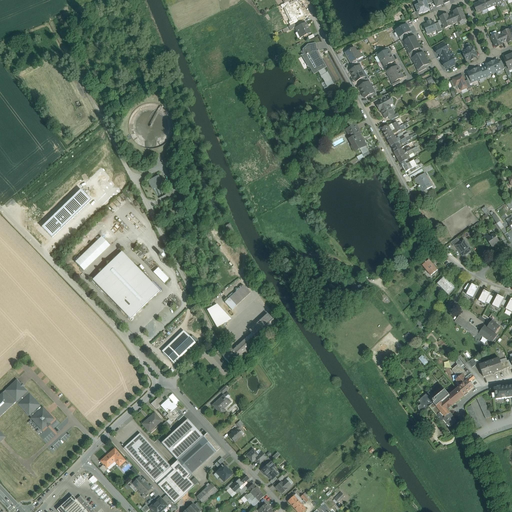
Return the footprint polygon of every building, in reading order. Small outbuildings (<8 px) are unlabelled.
[(423,1),(419,3),(420,5),(416,7),(419,14),(423,12),(423,13),(429,11),(427,5),(425,0),(423,1)] [(483,0),(480,0),(479,1),(480,3),(477,4),(480,12),(487,9),(483,0)] [(483,0),(487,9),(494,6),(491,0),(483,0)] [(461,9),(454,12),(455,15),(458,22),(458,23),(466,20),(461,9)] [(447,15),(440,18),(445,29),(452,26),(451,24),(448,17),(447,15)] [(433,21),(431,22),(428,23),(428,24),(424,25),(428,34),(437,31),(437,30),(435,25),(433,21)] [(305,24),(296,28),(301,38),(310,33),(305,24)] [(407,25),(396,31),(399,37),(407,33),(410,32),(407,25)] [(509,30),(503,33),(504,34),(507,41),(508,43),(511,41),(511,37),(509,31),(509,30)] [(498,36),(498,35),(492,37),(496,48),(502,45),(498,36)] [(410,38),(403,42),(404,43),(406,48),(417,42),(415,39),(416,38),(415,37),(414,36),(410,38)] [(417,42),(406,48),(409,53),(416,49),(420,47),(420,46),(419,45),(418,45),(417,42)] [(315,43),(307,45),(302,50),(303,55),(300,56),(302,56),(309,67),(310,66),(314,74),(313,74),(313,75),(318,72),(320,76),(322,79),(327,87),(324,89),(334,84),(327,72),(326,73),(324,69),(326,67),(322,59),(323,58),(322,58),(318,51),(319,51),(317,51),(315,43)] [(441,55),(442,58),(449,55),(447,52),(448,51),(447,50),(448,49),(446,45),(445,46),(444,44),(436,48),(437,50),(436,51),(438,55),(439,54),(440,56),(441,55)] [(473,48),(471,48),(471,47),(470,45),(469,44),(468,44),(466,44),(466,46),(466,47),(467,49),(467,50),(466,51),(466,52),(469,59),(471,59),(472,60),(476,58),(475,57),(477,56),(473,48)] [(355,50),(351,52),(350,52),(350,51),(346,53),(348,57),(347,57),(350,63),(351,63),(357,60),(363,57),(360,53),(357,55),(355,50)] [(385,52),(378,56),(381,62),(391,56),(390,53),(390,52),(389,51),(388,50),(385,52)] [(419,55),(412,58),(412,59),(415,64),(426,58),(424,56),(424,55),(424,53),(423,53),(419,55)] [(450,57),(449,55),(442,58),(444,61),(443,61),(444,63),(443,64),(445,68),(446,67),(447,69),(455,64),(454,63),(455,62),(453,58),(452,59),(451,57),(450,57)] [(511,69),(511,62),(509,55),(503,58),(507,67),(509,71),(511,69)] [(391,56),(381,62),(384,67),(391,63),(394,61),(395,60),(394,59),(393,58),(391,56)] [(426,58),(415,64),(418,69),(425,66),(429,64),(429,63),(428,61),(427,61),(426,58)] [(499,62),(498,60),(492,63),(496,72),(501,70),(502,70),(499,62)] [(496,72),(492,63),(485,66),(486,68),(489,75),(490,75),(496,72)] [(353,69),(350,71),(350,72),(351,74),(352,74),(353,76),(363,71),(360,66),(353,69)] [(394,68),(387,72),(387,73),(390,78),(400,72),(399,70),(399,68),(398,67),(397,67),(394,68)] [(481,70),(480,68),(474,71),(478,80),(484,77),(481,70)] [(363,71),(353,76),(355,79),(354,80),(355,82),(356,82),(359,80),(366,77),(366,76),(363,71)] [(478,80),(474,71),(468,73),(469,75),(472,82),(478,80)] [(400,72),(390,78),(392,83),(393,83),(400,79),(403,78),(403,76),(403,75),(401,74),(400,72)] [(465,82),(462,76),(453,80),(456,86),(459,85),(461,91),(467,88),(468,88),(465,82)] [(362,86),(359,87),(359,88),(360,90),(361,90),(362,93),(372,88),(369,82),(362,86)] [(372,88),(362,93),(363,95),(363,96),(364,98),(365,98),(368,97),(375,93),(372,88)] [(382,102),(377,105),(380,110),(381,109),(386,118),(394,114),(389,105),(393,103),(393,101),(392,98),(390,97),(387,99),(382,102)] [(169,104),(162,100),(156,99),(148,100),(140,104),(135,110),(131,119),(131,127),(134,135),(140,141),(145,144),(153,146),(160,146),(168,143),(172,139),(176,132),(178,123),(177,115),(175,110),(169,104)] [(388,125),(381,129),(385,135),(392,132),(391,129),(389,126),(388,125)] [(357,129),(351,132),(354,138),(349,140),(355,152),(360,150),(365,147),(365,146),(361,139),(362,138),(357,129)] [(392,132),(385,135),(388,141),(395,138),(393,134),(392,132)] [(388,141),(388,142),(391,147),(398,143),(396,140),(397,140),(395,138),(388,141)] [(398,143),(391,147),(394,153),(395,153),(402,149),(399,145),(398,143)] [(365,147),(360,150),(363,155),(368,152),(365,147)] [(402,149),(395,153),(394,153),(398,159),(405,155),(404,153),(402,149)] [(405,155),(398,159),(401,164),(408,160),(406,157),(405,155)] [(410,164),(408,160),(401,164),(406,173),(408,172),(409,175),(408,176),(411,174),(421,168),(422,168),(422,167),(420,169),(418,166),(417,166),(414,161),(410,164)] [(421,168),(411,174),(413,178),(423,172),(421,168)] [(425,174),(415,180),(419,187),(418,188),(419,188),(420,188),(423,193),(432,187),(425,174)] [(157,175),(145,180),(149,189),(161,184),(157,175)] [(485,206),(481,209),(486,217),(490,214),(485,206)] [(230,223),(225,226),(232,239),(237,237),(230,223)] [(494,234),(489,237),(488,235),(485,238),(492,248),(497,245),(496,244),(499,241),(494,234)] [(101,237),(93,246),(100,253),(109,245),(101,237)] [(463,241),(456,246),(463,256),(470,251),(463,241)] [(93,246),(75,262),(84,271),(101,254),(100,253),(93,246)] [(159,291),(122,252),(92,280),(130,319),(159,291)] [(438,271),(429,261),(428,262),(427,262),(424,264),(424,265),(423,266),(431,276),(438,271)] [(449,283),(444,278),(437,284),(448,296),(455,289),(454,288),(455,288),(450,282),(449,283)] [(479,288),(472,284),(469,290),(466,295),(473,298),(479,288)] [(243,286),(229,298),(236,306),(250,293),(243,286)] [(484,290),(478,301),(482,303),(481,303),(482,303),(485,305),(491,294),(484,290)] [(498,295),(492,306),(499,309),(504,299),(498,295)] [(236,306),(229,298),(225,303),(232,310),(236,306)] [(205,309),(215,327),(227,321),(217,303),(205,309)] [(478,319),(484,323),(489,318),(481,313),(478,319)] [(267,314),(249,331),(251,333),(259,342),(278,325),(267,314)] [(480,332),(459,317),(455,322),(476,338),(479,334),(480,332)] [(492,321),(487,328),(485,326),(480,332),(479,334),(492,343),(498,335),(496,334),(498,331),(500,327),(492,321)] [(195,343),(183,331),(162,351),(174,364),(195,343)] [(251,333),(233,350),(241,359),(259,342),(251,333)] [(415,341),(408,333),(405,336),(412,344),(415,341)] [(231,351),(229,349),(222,355),(232,367),(241,359),(233,350),(231,351)] [(423,357),(422,356),(419,359),(424,366),(428,363),(427,362),(429,361),(424,356),(423,357)] [(473,359),(467,363),(472,368),(477,364),(473,359)] [(499,359),(479,366),(483,377),(503,370),(501,363),(499,359)] [(507,361),(501,363),(503,370),(510,367),(507,361)] [(468,371),(466,373),(459,365),(458,365),(452,370),(452,371),(458,378),(462,375),(469,383),(475,379),(473,376),(472,376),(468,371)] [(469,383),(462,375),(458,378),(456,381),(459,385),(456,387),(458,389),(464,397),(468,394),(467,393),(473,388),(469,383)] [(29,394),(27,392),(17,380),(5,391),(3,393),(0,395),(0,443),(5,438),(0,432),(0,417),(14,405),(14,404),(16,402),(18,405),(29,416),(32,418),(33,420),(33,421),(35,423),(36,422),(39,426),(38,426),(40,429),(41,428),(42,429),(45,426),(46,427),(50,423),(49,422),(52,420),(51,418),(52,418),(50,415),(49,416),(46,413),(47,412),(44,410),(42,408),(42,409),(40,406),(40,405),(30,394),(29,394)] [(225,386),(220,391),(223,394),(228,389),(225,386)] [(511,386),(495,389),(496,400),(511,397),(511,386)] [(454,391),(445,390),(435,398),(432,401),(436,407),(442,402),(448,410),(449,410),(464,397),(458,389),(454,391)] [(436,407),(432,401),(435,398),(430,391),(418,401),(421,405),(418,407),(419,410),(420,412),(423,413),(429,408),(437,416),(441,413),(441,412),(436,407)] [(224,395),(212,405),(221,415),(226,411),(224,409),(231,403),(224,395)] [(165,402),(160,396),(151,404),(156,410),(165,402)] [(482,397),(476,399),(486,420),(492,417),(482,397)] [(172,405),(169,401),(168,400),(161,406),(164,409),(168,414),(166,416),(172,422),(176,419),(180,415),(177,412),(179,410),(173,404),(172,405)] [(442,402),(436,407),(441,412),(441,413),(445,418),(450,414),(449,410),(448,410),(442,402)] [(472,406),(466,409),(473,425),(479,423),(472,406)] [(155,413),(142,424),(149,432),(161,421),(155,413)] [(441,413),(437,416),(441,422),(444,420),(446,419),(445,418),(441,413)] [(456,423),(450,414),(445,418),(446,419),(444,420),(450,427),(456,423)] [(187,420),(161,443),(177,460),(203,437),(187,420)] [(166,421),(163,425),(168,430),(171,427),(166,421)] [(237,429),(228,436),(234,442),(242,435),(244,434),(241,431),(239,432),(237,429)] [(171,467),(140,433),(128,444),(127,442),(125,444),(126,446),(124,448),(154,482),(171,467)] [(220,448),(208,435),(205,435),(203,437),(213,448),(216,452),(220,448)] [(203,437),(177,460),(177,461),(187,472),(190,475),(216,452),(213,448),(203,437)] [(114,449),(100,461),(103,465),(107,468),(115,461),(119,466),(125,461),(114,449)] [(255,453),(252,450),(249,453),(250,455),(248,457),(252,462),(255,459),(259,463),(266,457),(260,450),(258,450),(255,453)] [(222,458),(216,463),(218,466),(222,463),(224,461),(222,458)] [(177,461),(171,467),(154,482),(175,504),(194,486),(187,478),(190,476),(190,475),(187,472),(177,461)] [(270,462),(261,471),(266,476),(267,476),(271,480),(278,474),(272,468),(274,466),(270,462)] [(222,463),(218,466),(217,467),(219,470),(215,473),(216,473),(213,475),(217,479),(219,477),(224,482),(233,475),(222,463)] [(103,465),(99,468),(104,473),(108,469),(107,468),(103,465)] [(90,476),(95,483),(98,480),(92,473),(90,476)] [(244,475),(239,480),(242,484),(243,485),(249,479),(244,475)] [(136,480),(133,484),(138,489),(145,483),(140,477),(136,480)] [(195,478),(190,482),(194,486),(199,482),(195,478)] [(281,481),(275,487),(282,494),(287,489),(286,488),(288,486),(288,487),(291,485),(286,480),(282,483),(281,481)] [(232,482),(225,488),(227,491),(230,488),(234,484),(232,482)] [(234,484),(230,488),(234,492),(235,492),(239,488),(240,487),(236,482),(234,484)] [(145,483),(138,489),(143,495),(147,492),(151,489),(145,483)] [(218,491),(211,484),(196,497),(203,505),(218,491)] [(253,484),(251,486),(250,485),(247,488),(248,489),(247,489),(251,493),(253,495),(259,490),(253,484)] [(259,490),(253,495),(255,498),(258,501),(264,496),(259,490)] [(172,502),(166,495),(162,499),(168,506),(172,502)] [(94,511),(80,496),(75,501),(84,511),(94,511)] [(293,496),(288,501),(294,508),(300,503),(293,496)] [(84,511),(75,501),(71,497),(57,510),(58,511),(84,511)] [(160,498),(149,508),(152,511),(160,511),(168,506),(162,499),(160,498)] [(200,511),(203,509),(197,503),(194,506),(199,511),(200,511)] [(303,511),(306,510),(300,503),(294,508),(297,511),(303,511)]
